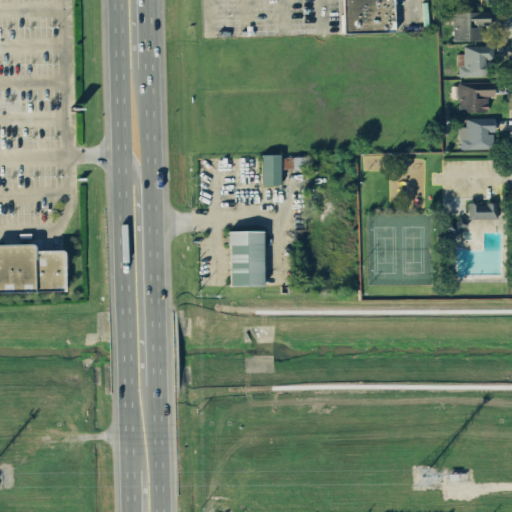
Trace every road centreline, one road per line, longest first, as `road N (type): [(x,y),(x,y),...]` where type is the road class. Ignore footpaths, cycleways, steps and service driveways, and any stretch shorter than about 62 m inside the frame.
road 1 (primary): [(116,0),(125,309)]
road 2 (primary): [(152,223),(148,67)]
road 3 (primary): [(161,511),(156,385)]
